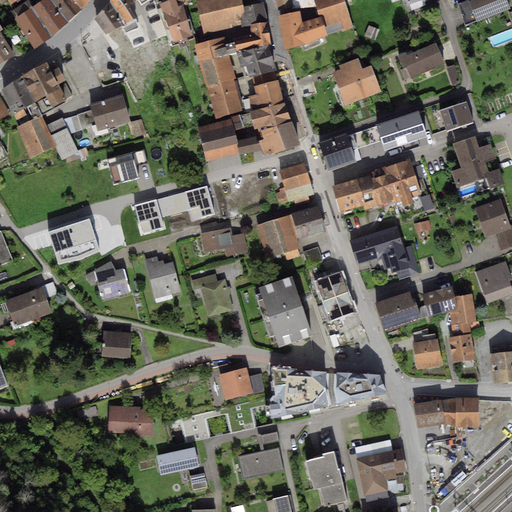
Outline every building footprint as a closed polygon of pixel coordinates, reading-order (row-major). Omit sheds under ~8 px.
[(42,0),(40,2),(31,8),(50,38),(68,23),(51,0),(42,0)] [(51,0),(68,23),(83,9),(74,0),(51,0)] [(74,0),(83,9),(89,0),(74,0)] [(132,0),(110,0),(109,2),(124,25),(136,19),(126,6),(134,2),(132,0)] [(169,0),(159,4),(173,42),(191,37),(183,0),(179,1),(178,0),(169,0)] [(241,0),(201,0),(196,1),(204,34),(241,24),(239,18),(245,11),(243,6),(241,0)] [(275,0),(278,8),(291,5),(291,8),(316,6),(314,0),(275,0)] [(317,10),(344,2),(343,0),(314,0),(316,6),(317,10)] [(468,0),(457,4),(465,25),(476,21),(477,23),(511,9),(506,0),(471,0),(469,1),(468,0)] [(109,2),(94,19),(106,34),(124,25),(109,2)] [(344,2),(317,10),(320,16),(328,35),(353,28),(344,2)] [(252,23),(267,22),(263,3),(243,6),(245,11),(239,18),(241,24),(252,23)] [(31,8),(14,20),(33,49),(50,38),(31,8)] [(300,11),(279,15),(284,48),(305,44),(328,35),(320,16),(301,21),(300,11)] [(251,31),(234,36),(235,42),(236,52),(269,45),(271,44),(267,22),(252,23),(251,31)] [(0,62),(14,54),(0,30),(2,29),(0,25),(0,62)] [(369,26),(365,36),(375,40),(379,30),(369,26)] [(194,45),(200,61),(228,54),(236,52),(235,42),(225,44),(224,37),(194,45)] [(406,52),(398,56),(404,68),(399,70),(404,81),(445,64),(436,42),(407,54),(406,52)] [(269,45),(236,52),(244,78),(251,77),(275,71),(269,45)] [(228,54),(200,61),(206,86),(234,79),(228,54)] [(341,69),(332,72),(345,105),(382,92),(372,65),(362,68),(358,58),(340,65),(341,69)] [(47,62),(21,75),(41,113),(53,106),(54,108),(66,102),(65,99),(72,95),(58,67),(52,70),(47,62)] [(454,65),(446,67),(452,85),(460,82),(454,65)] [(256,94),(248,96),(252,111),(285,102),(275,71),(251,77),(256,94)] [(21,75),(2,90),(16,121),(26,115),(23,108),(27,107),(33,120),(42,115),(41,113),(21,75)] [(234,79),(206,86),(215,119),(243,112),(234,79)] [(122,95),(90,104),(92,110),(96,125),(97,129),(130,120),(122,95)] [(0,97),(0,120),(10,116),(0,97)] [(252,111),(249,111),(250,113),(252,125),(253,129),(257,128),(258,131),(261,130),(292,121),(285,102),(252,111)] [(473,123),(466,102),(440,110),(447,131),(473,123)] [(96,125),(92,110),(77,115),(78,116),(82,129),(96,125)] [(377,126),(381,141),(384,150),(427,136),(419,110),(376,124),(377,126)] [(252,125),(250,113),(240,115),(231,117),(231,119),(198,127),(202,144),(235,136),(234,130),(252,125)] [(33,120),(16,127),(30,158),(56,146),(47,126),(42,115),(33,120)] [(82,129),(78,116),(71,118),(76,133),(82,131),(82,129)] [(62,118),(47,126),(56,146),(63,160),(78,153),(62,118)] [(141,120),(129,123),(134,138),(146,134),(141,120)] [(300,144),(292,121),(261,130),(264,139),(259,141),(262,150),(263,153),(269,152),(270,154),(300,144)] [(0,162),(10,157),(0,139),(0,137),(5,135),(0,124),(0,162)] [(377,126),(346,136),(355,162),(361,160),(358,149),(381,141),(377,126)] [(346,134),(319,143),(328,170),(355,162),(346,136),(346,134)] [(235,136),(202,144),(206,161),(262,150),(259,141),(257,142),(255,136),(237,141),(235,136)] [(460,168),(451,171),(456,187),(486,178),(490,176),(485,161),(496,158),(491,144),(478,148),(475,137),(453,144),(460,168)] [(144,150),(132,153),(136,167),(148,164),(144,150)] [(136,167),(132,153),(107,160),(114,185),(138,178),(136,167)] [(393,200),(394,203),(402,200),(403,206),(413,204),(411,197),(420,194),(410,158),(383,166),(393,200)] [(304,163),(280,170),(285,187),(278,189),(279,191),(274,192),(278,205),(294,200),(295,204),(308,200),(306,195),(313,194),(304,163)] [(393,200),(383,166),(369,170),(370,175),(332,186),(339,212),(365,204),(366,208),(393,200)] [(501,173),(490,176),(486,178),(490,189),(504,184),(501,173)] [(207,186),(134,206),(142,234),(164,228),(161,218),(190,210),(193,220),(215,214),(207,186)] [(429,194),(420,197),(424,211),(433,208),(429,194)] [(501,199),(476,208),(486,238),(497,234),(511,229),(501,199)] [(318,206),(291,214),(298,238),(325,231),(318,206)] [(291,214),(257,225),(264,250),(269,249),(271,257),(284,253),(286,260),(300,256),(298,248),(300,247),(298,238),(291,214)] [(89,219),(48,232),(59,265),(79,260),(99,252),(89,219)] [(428,221),(413,224),(415,233),(430,230),(428,221)] [(397,226),(374,232),(382,259),(385,270),(391,268),(392,273),(397,271),(399,280),(418,274),(411,246),(403,248),(397,226)] [(231,228),(200,234),(204,252),(225,248),(226,255),(247,251),(244,234),(233,236),(231,228)] [(511,228),(511,229),(497,234),(499,240),(497,241),(500,251),(511,246),(511,228)] [(0,264),(0,265),(12,260),(1,231),(0,231),(0,264)] [(382,259),(374,232),(349,239),(357,266),(382,259)] [(317,247),(303,252),(308,266),(322,261),(317,247)] [(157,257),(145,260),(154,298),(180,291),(173,263),(164,265),(163,260),(158,261),(157,257)] [(110,261),(86,275),(90,286),(97,284),(102,300),(129,293),(123,268),(116,270),(110,261)] [(505,261),(475,271),(486,303),(511,294),(511,287),(509,280),(511,279),(505,261)] [(200,286),(218,282),(216,274),(191,280),(193,288),(200,286)] [(341,274),(317,283),(324,304),(317,307),(322,321),(354,310),(341,274)] [(312,335),(292,275),(259,287),(278,346),(312,335)] [(218,282),(200,286),(208,317),(235,310),(229,286),(227,287),(225,280),(218,282)] [(75,286),(72,282),(67,285),(70,290),(75,286)] [(53,283),(42,287),(47,299),(57,295),(53,283)] [(42,287),(5,302),(15,327),(52,312),(47,299),(42,287)] [(452,287),(422,294),(424,305),(416,308),(420,320),(450,311),(457,309),(454,296),(452,287)] [(410,292),(375,305),(385,332),(420,320),(416,308),(410,292)] [(472,294),(454,296),(457,309),(450,311),(453,337),(471,334),(470,324),(476,323),(472,294)] [(428,329),(413,334),(413,337),(422,336),(422,342),(436,340),(435,333),(429,334),(428,329)] [(132,333),(103,330),(102,340),(101,354),(101,356),(129,359),(132,333)] [(453,337),(449,338),(453,363),(475,359),(471,334),(453,337)] [(92,352),(101,354),(102,340),(93,339),(92,352)] [(422,342),(412,343),(416,370),(441,366),(437,339),(436,340),(422,342)] [(505,353),(489,354),(492,383),(511,381),(511,345),(505,347),(505,353)] [(0,364),(0,388),(8,386),(0,364)] [(246,368),(219,375),(226,400),(252,393),(248,377),(246,368)] [(329,372),(272,368),(274,394),(270,400),(271,404),(271,418),(330,405),(327,389),(329,372)] [(380,375),(337,371),(333,387),(337,404),(387,393),(380,375)] [(261,374),(248,377),(252,393),(263,390),(261,374)] [(442,400),(443,425),(449,425),(454,428),(478,427),(478,398),(456,398),(442,400)] [(270,400),(181,419),(186,443),(207,438),(203,419),(228,414),(232,433),(254,428),(250,409),(271,404),(270,400)] [(442,400),(414,404),(416,427),(443,425),(442,400)] [(153,409),(111,407),(109,433),(151,436),(153,409)] [(277,433),(261,435),(263,444),(279,441),(277,433)] [(194,448),(157,457),(161,476),(199,468),(194,448)] [(401,449),(379,454),(386,481),(396,478),(395,474),(407,471),(401,449)] [(279,450),(239,458),(244,480),(284,471),(279,450)] [(324,456),(305,461),(312,489),(320,487),(324,505),(346,500),(342,482),(341,482),(334,451),(323,454),(324,456)] [(379,454),(356,459),(366,502),(389,496),(386,481),(379,454)] [(432,476),(435,489),(449,486),(446,473),(432,476)] [(206,481),(192,483),(193,490),(207,488),(206,481)] [(291,511),(287,496),(271,500),(274,511),(291,511)]
